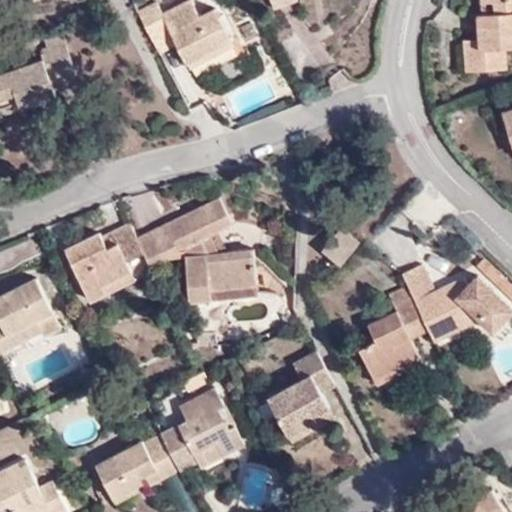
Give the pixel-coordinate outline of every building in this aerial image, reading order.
[(146,0),(141,0),(129,8),(144,36),(162,26),(169,38),(179,56),(223,31),(206,0),(203,0),(193,6),(189,0),(167,0),(152,9),(146,0)] [(472,37),(472,70),(502,68),(501,45),(511,43),(511,0),(490,0),(490,10),(475,10),(471,11),(472,37)] [(474,0),(475,10),(490,10),(490,0),(474,0)] [(162,26),(144,36),(152,47),(169,38),(162,26)] [(458,71),(472,70),(472,37),(457,36),(458,71)] [(68,68),(54,39),(30,48),(33,56),(42,77),(68,68)] [(48,91),(42,77),(33,56),(0,69),(0,102),(14,97),(17,106),(48,91)] [(0,112),(17,106),(14,97),(0,102),(0,112)] [(162,219),(174,245),(179,244),(190,239),(193,250),(183,253),(189,296),(213,294),(212,281),(258,280),(253,244),(214,246),(207,228),(229,218),(215,192),(162,219)] [(135,233),(127,219),(109,228),(110,232),(114,239),(105,245),(101,237),(97,228),(62,246),(87,300),(106,290),(102,283),(129,268),(124,258),(142,250),(135,233)] [(162,219),(150,225),(162,250),(174,245),(162,219)] [(142,250),(149,263),(164,256),(162,250),(150,225),(135,233),(142,250)] [(356,240),(339,228),(323,252),(341,264),(356,240)] [(114,239),(110,232),(101,237),(105,245),(114,239)] [(190,239),(179,244),(183,253),(193,250),(190,239)] [(511,285),(481,257),(473,266),(511,300),(511,285)] [(428,332),(432,342),(479,319),(494,330),(511,310),(511,307),(476,275),(465,284),(461,279),(433,293),(419,265),(398,278),(406,290),(428,332)] [(133,277),(129,268),(102,283),(106,290),(133,277)] [(0,343),(43,326),(46,331),(63,324),(39,273),(0,290),(0,343)] [(259,292),(258,280),(212,281),(213,294),(259,292)] [(422,322),(406,290),(391,298),(397,310),(367,324),(375,342),(360,350),(374,380),(403,366),(406,371),(423,362),(413,338),(409,331),(422,322)] [(413,338),(428,332),(422,322),(409,331),(413,338)] [(216,342),(216,328),(198,329),(198,343),(216,342)] [(335,408),(329,394),(324,382),(337,375),(327,354),(302,365),(309,379),(275,394),(294,435),(323,420),(320,415),(335,408)] [(329,394),(343,387),(337,375),(324,382),(329,394)] [(169,430),(186,466),(203,457),(206,463),(252,443),(224,381),(189,397),(197,417),(169,430)] [(342,420),(335,408),(320,415),(323,420),(294,435),(298,444),(342,420)] [(164,476),(186,466),(169,430),(152,438),(150,435),(102,457),(108,474),(110,473),(116,489),(147,476),(141,463),(154,457),(164,476)] [(12,495),(20,511),(52,511),(55,511),(63,511),(66,511),(74,507),(57,471),(43,479),(28,452),(0,463),(0,475),(1,478),(0,479),(0,491),(3,498),(12,495)] [(119,496),(164,476),(154,457),(141,463),(147,476),(116,489),(119,496)] [(511,511),(496,483),(455,505),(458,511),(511,511)]
